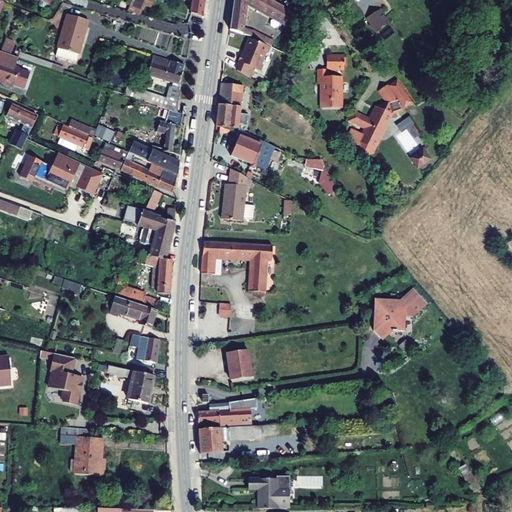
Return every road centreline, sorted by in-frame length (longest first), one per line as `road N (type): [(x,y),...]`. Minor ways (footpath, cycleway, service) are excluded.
road 1 (tertiary): [(221,0),(185,259),(187,511)]
road 2 (unknown): [(181,384),(367,373),(381,360)]
